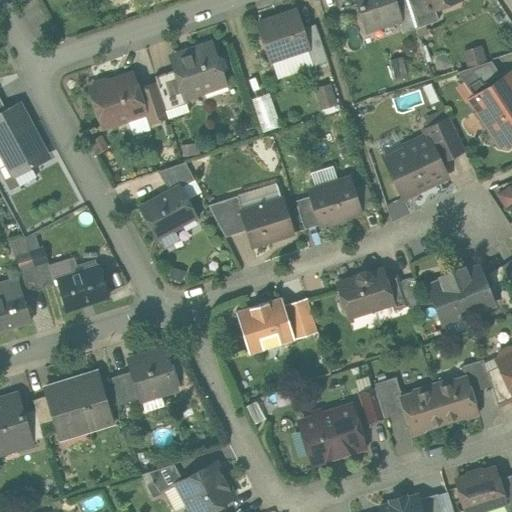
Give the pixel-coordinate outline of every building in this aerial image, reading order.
[(394,0),(356,0),(366,29),(399,19),(400,18),(394,0)] [(406,0),(394,0),(400,18),(399,19),(403,32),(416,28),(406,0)] [(423,0),(406,0),(416,28),(438,20),(434,8),(427,10),(423,0)] [(423,0),(427,10),(434,8),(455,1),(454,0),(423,0)] [(296,11),(257,23),(270,60),(306,47),(308,47),(302,28),(296,11)] [(315,24),(302,28),(308,47),(306,47),(313,67),(328,62),(315,24)] [(210,42),(194,47),(195,51),(172,59),(175,69),(184,95),(185,94),(223,82),(221,74),(225,72),(227,67),(224,58),(219,55),(215,57),(210,42)] [(462,51),(467,68),(488,61),(482,44),(462,51)] [(467,68),(457,71),(474,96),(503,77),(491,60),(488,61),(467,68)] [(175,69),(154,76),(156,82),(166,110),(188,102),(185,94),(184,95),(175,69)] [(511,142),(511,74),(510,72),(503,77),(474,96),(471,98),(501,144),(507,145),(511,142)] [(110,81),(105,79),(95,82),(93,87),(90,88),(103,126),(105,125),(106,129),(128,122),(126,118),(144,112),(137,89),(132,74),(110,81)] [(315,84),(321,111),(338,107),(332,80),(315,84)] [(168,116),(166,110),(156,82),(137,89),(144,112),(148,123),(155,121),(168,116)] [(253,94),(260,128),(278,125),(270,91),(253,94)] [(7,109),(0,112),(0,149),(13,173),(47,155),(18,103),(7,109)] [(174,134),(168,116),(155,121),(161,139),(174,134)] [(426,136),(402,147),(404,150),(386,159),(403,195),(446,175),(439,160),(465,148),(449,116),(423,128),(426,136)] [(185,161),(160,170),(171,191),(179,186),(180,187),(195,179),(185,161)] [(333,166),(311,172),(316,187),(315,188),(311,195),(320,224),(360,211),(349,177),(338,181),(333,166)] [(495,190),(504,204),(511,199),(511,188),(508,182),(495,190)] [(171,191),(142,206),(158,235),(170,229),(175,230),(181,227),(182,222),(195,215),(180,187),(179,186),(171,191)] [(238,195),(208,204),(226,236),(248,230),(241,211),(243,210),(238,195)] [(311,195),(295,200),(305,229),(320,224),(311,195)] [(243,210),(241,211),(248,230),(252,245),(292,233),(282,198),(243,210)] [(13,248),(38,241),(35,232),(10,239),(13,248)] [(43,246),(30,250),(34,264),(47,260),(43,246)] [(30,250),(15,255),(20,268),(34,264),(30,250)] [(47,260),(34,264),(41,287),(55,283),(47,260)] [(34,264),(20,268),(27,292),(41,287),(34,264)] [(98,265),(56,278),(66,309),(108,296),(98,265)] [(479,265),(465,271),(463,266),(451,271),(468,314),(494,304),(479,265)] [(365,270),(359,272),(356,278),(338,283),(342,294),(339,298),(343,312),(348,314),(348,315),(391,301),(392,301),(384,277),(382,270),(371,273),(365,270)] [(451,271),(440,275),(442,280),(427,286),(442,325),(468,314),(451,271)] [(398,273),(384,277),(392,301),(391,301),(394,310),(408,306),(400,281),(398,273)] [(17,277),(0,282),(0,329),(31,320),(17,277)] [(413,277),(400,281),(408,306),(409,308),(422,304),(413,277)] [(282,297),(236,311),(249,353),(295,339),(284,304),(282,297)] [(307,297),(284,304),(295,339),(317,332),(307,297)] [(511,346),(511,347),(500,352),(498,356),(500,359),(498,360),(500,364),(511,389),(511,346)] [(176,385),(165,350),(129,361),(132,370),(140,397),(176,385)] [(483,358),(461,365),(465,376),(466,376),(471,392),(492,385),(487,370),(483,358)] [(511,397),(511,389),(500,364),(487,370),(492,385),(498,404),(511,397)] [(132,370),(111,376),(119,402),(120,403),(140,397),(132,370)] [(97,371),(45,386),(47,394),(55,418),(61,438),(112,421),(97,371)] [(396,376),(374,383),(375,387),(384,417),(405,411),(401,397),(402,396),(396,376)] [(465,376),(434,386),(444,421),(477,411),(471,392),(466,376),(465,376)] [(104,389),(109,405),(119,403),(113,386),(104,389)] [(402,396),(401,397),(405,411),(412,431),(444,421),(434,386),(402,396)] [(384,417),(375,387),(359,392),(369,422),(384,417)] [(47,394),(33,399),(40,423),(55,418),(47,394)] [(16,395),(0,400),(0,447),(14,443),(15,446),(31,441),(30,441),(22,412),(16,395)] [(351,406),(323,415),(322,411),(311,415),(312,419),(300,423),(312,462),(325,458),(326,459),(355,450),(355,448),(363,445),(351,406)] [(35,408),(22,412),(30,441),(44,437),(40,425),(35,408)] [(174,462),(149,470),(154,480),(147,484),(153,496),(179,482),(179,481),(183,479),(174,462)] [(183,479),(179,481),(179,482),(189,499),(187,504),(191,511),(201,511),(232,496),(214,462),(183,479)] [(494,467),(456,479),(466,511),(478,511),(480,509),(504,502),(505,501),(498,479),(494,467)] [(511,474),(498,479),(505,501),(504,502),(507,511),(509,511),(511,511),(511,474)] [(453,511),(446,485),(392,501),(394,507),(375,511),(453,511)]
